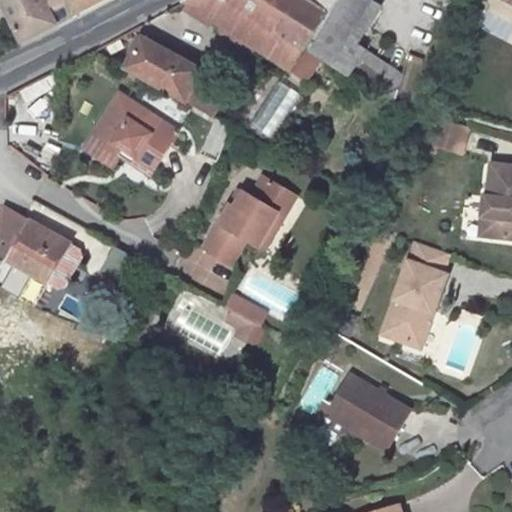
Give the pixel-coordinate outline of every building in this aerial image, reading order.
[(3,0),(23,39),(50,26),(74,13),(71,0),(3,0)] [(71,0),(74,13),(98,0),(71,0)] [(307,81),(333,66),(392,108),(405,76),(359,43),(382,7),(371,0),(194,0),(182,8),(307,81)] [(181,95),(198,65),(142,35),(126,65),(181,95)] [(122,94),(86,149),(115,165),(121,155),(125,148),(159,168),(173,145),(155,133),(164,120),(122,94)] [(432,140),(459,154),(470,132),(442,119),(432,140)] [(155,133),(173,145),(182,131),(164,120),(155,133)] [(217,160),(229,128),(215,122),(202,154),(217,160)] [(159,168),(125,148),(121,155),(154,175),(159,168)] [(483,189),(480,226),(511,228),(511,159),(489,158),(486,189),(483,189)] [(268,176),(256,196),(264,201),(275,180),(268,176)] [(262,246),(281,212),(288,217),(301,196),(275,180),(264,201),(256,196),(249,192),(239,207),(234,205),(208,249),(236,265),(251,240),(262,246)] [(239,207),(249,192),(245,189),(234,205),(239,207)] [(88,255),(31,222),(6,208),(0,264),(0,291),(9,296),(12,267),(63,296),(88,255)] [(269,250),(288,217),(281,212),(262,246),(269,250)] [(447,268),(409,257),(383,333),(417,344),(429,308),(434,310),(447,268)] [(255,306),(238,296),(231,308),(249,318),(255,306)] [(225,305),(218,317),(245,332),(241,338),(253,345),(257,337),(250,333),(256,322),(249,318),(231,308),(225,305)] [(264,327),(265,327),(272,315),(255,306),(249,318),(256,322),(264,327)] [(417,344),(422,345),(434,310),(429,308),(417,344)] [(256,322),(250,333),(257,337),(264,327),(256,322)] [(390,451),(413,411),(351,375),(333,406),(355,419),(349,427),(390,451)] [(333,406),(328,415),(349,427),(355,419),(333,406)] [(404,511),(399,499),(361,511),(404,511)]
